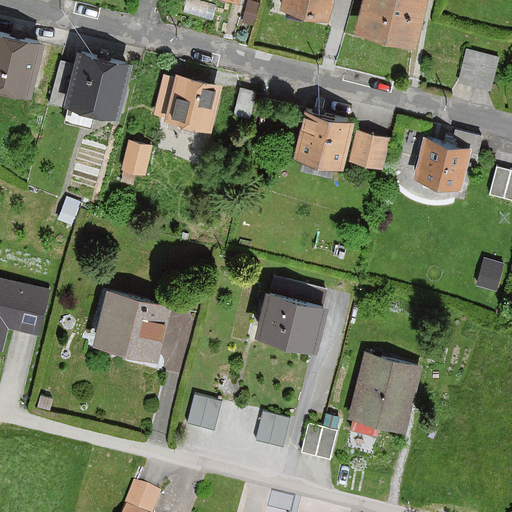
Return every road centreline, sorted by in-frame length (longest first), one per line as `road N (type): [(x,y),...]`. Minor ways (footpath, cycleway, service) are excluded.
road 1 (residential): [(511,125),(8,0)]
road 2 (residential): [(397,511),(0,413)]
